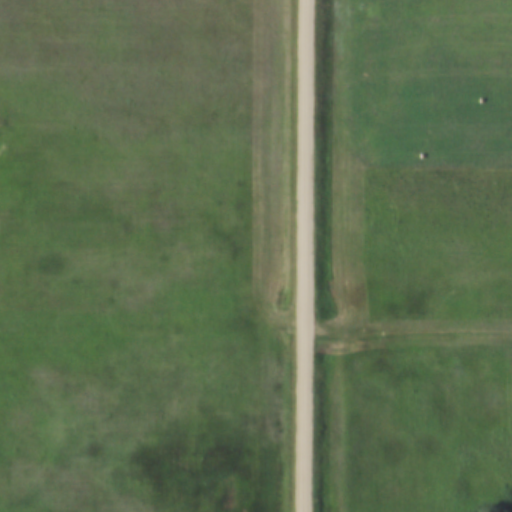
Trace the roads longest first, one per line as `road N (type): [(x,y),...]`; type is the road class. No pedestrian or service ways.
road 1 (residential): [(307,511),(308,0)]
road 2 (track): [(0,450),(54,455),(187,341),(308,296)]
